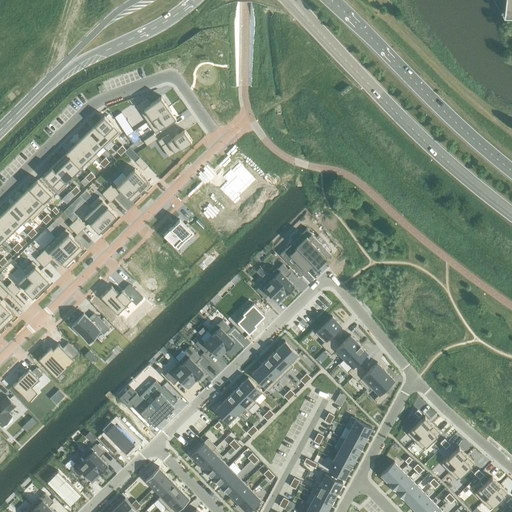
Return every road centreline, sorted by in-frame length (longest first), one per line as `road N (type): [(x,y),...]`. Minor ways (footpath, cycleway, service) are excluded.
road 1 (residential): [(0,355),(214,144),(173,80),(102,98),(0,197)]
road 2 (secondary): [(304,18),(405,123),(511,216)]
road 3 (residential): [(327,284),(152,443)]
road 4 (secondary): [(511,169),(349,17)]
road 5 (tertiary): [(55,74),(193,0)]
road 6 (residential): [(413,379),(511,468)]
road 7 (residential): [(327,284),(413,379)]
